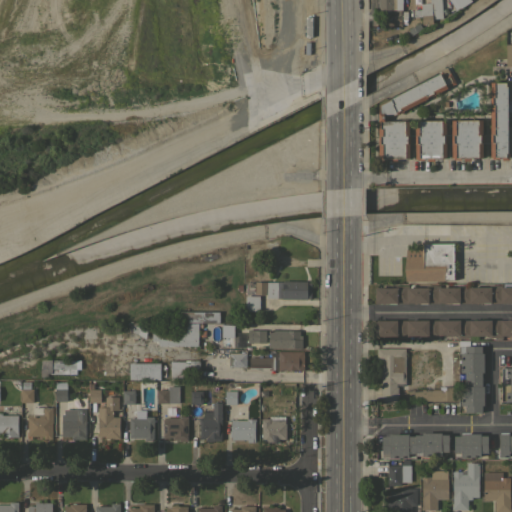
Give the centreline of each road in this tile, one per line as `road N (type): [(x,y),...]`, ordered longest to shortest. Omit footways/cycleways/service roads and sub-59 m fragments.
road 1 (residential): [(0,475),(306,478)]
road 2 (tertiary): [(344,511),(340,226)]
road 3 (residential): [(307,387),(306,511)]
